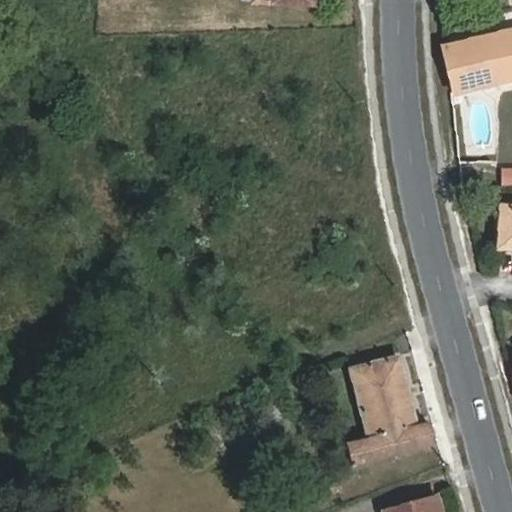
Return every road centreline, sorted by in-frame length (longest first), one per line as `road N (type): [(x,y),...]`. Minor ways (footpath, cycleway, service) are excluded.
road 1 (tertiary): [(455,287),(416,145),(398,0)]
road 2 (tertiary): [(511,511),(455,287)]
